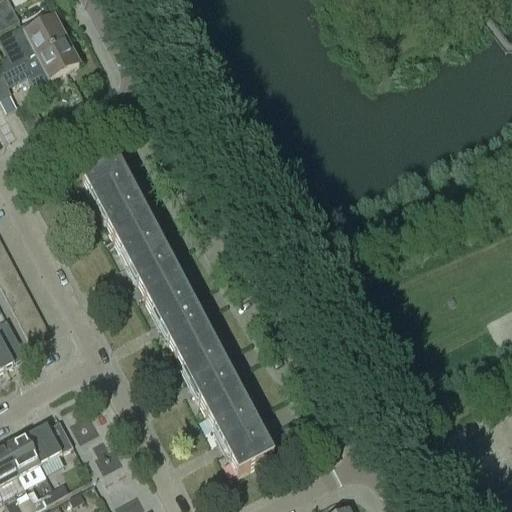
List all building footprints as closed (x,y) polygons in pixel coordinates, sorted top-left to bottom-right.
[(0,20),(12,14),(6,3),(0,5),(0,20)] [(0,37),(19,27),(12,14),(0,20),(0,37)] [(0,73),(3,79),(65,47),(53,23),(35,32),(33,29),(29,28),(0,43),(0,49),(7,63),(0,67),(0,73)] [(3,79),(1,81),(7,93),(26,83),(33,94),(48,86),(49,87),(78,71),(65,47),(3,79)] [(0,79),(0,108),(5,119),(17,113),(11,100),(7,93),(1,81),(0,79)] [(113,246),(148,227),(135,203),(140,200),(135,191),(130,193),(117,168),(82,187),(113,246)] [(161,252),(148,227),(113,246),(144,304),(179,286),(166,261),(171,259),(166,249),(161,252)] [(5,257),(0,260),(0,272),(11,267),(5,257)] [(11,267),(0,272),(0,284),(16,276),(11,267)] [(16,276),(0,284),(0,291),(2,296),(21,286),(16,276)] [(26,295),(21,286),(2,296),(7,305),(26,295)] [(192,311),(179,286),(144,304),(175,363),(210,345),(197,320),(202,317),(197,308),(192,311)] [(31,305),(26,295),(7,305),(12,315),(31,305)] [(36,314),(31,305),(12,315),(17,324),(36,314)] [(41,324),(36,314),(17,324),(22,334),(41,324)] [(46,333),(41,324),(22,334),(27,343),(46,333)] [(0,377),(13,370),(4,354),(16,347),(5,326),(0,329),(0,377)] [(46,333),(27,343),(32,353),(51,343),(46,333)] [(210,345),(175,363),(206,422),(241,404),(228,379),(233,376),(228,367),(223,370),(210,345)] [(254,429),(241,404),(206,422),(237,481),(272,463),(259,438),(264,435),(259,426),(254,429)] [(46,432),(24,443),(39,471),(61,460),(73,453),(59,428),(47,434),(46,432)] [(24,443),(3,455),(18,483),(39,471),(24,443)] [(0,492),(18,483),(3,455),(0,456),(0,492)] [(184,479),(194,500),(214,490),(204,469),(184,479)] [(52,495),(56,504),(68,498),(63,489),(52,495)] [(511,511),(511,492),(475,511),(511,511)] [(52,495),(31,507),(33,511),(41,511),(56,504),(52,495)] [(33,496),(26,499),(31,507),(37,504),(33,496)] [(79,498),(68,504),(71,511),(74,511),(84,507),(79,498)]
